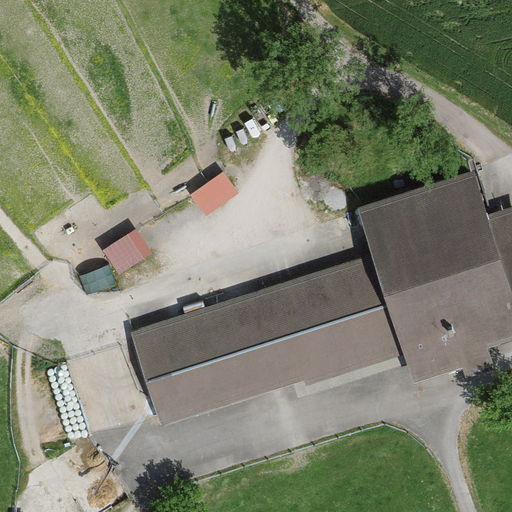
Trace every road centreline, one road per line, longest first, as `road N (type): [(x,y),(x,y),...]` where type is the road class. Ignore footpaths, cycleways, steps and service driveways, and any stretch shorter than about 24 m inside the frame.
road 1 (track): [(0,216),(83,312),(126,433),(138,445),(188,450),(430,389)]
road 2 (track): [(348,82),(295,120),(234,228),(159,289),(112,308),(0,321)]
road 3 (track): [(469,511),(430,389),(511,353)]
road 4 (track): [(502,157),(463,120),(407,87),(348,82)]
